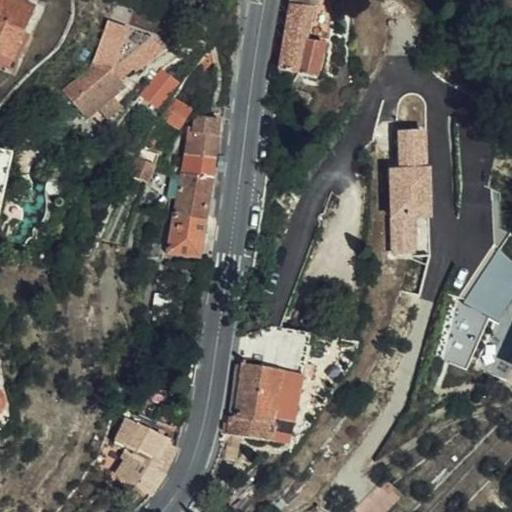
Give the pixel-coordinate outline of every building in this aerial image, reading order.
[(11,0),(0,0),(0,58),(4,60),(16,33),(22,35),(33,9),(11,0)] [(278,78),(282,79),(290,80),(290,73),(318,78),(326,44),(306,42),(312,6),(290,3),(278,78)] [(162,65),(140,92),(160,109),(182,82),(162,65)] [(89,130),(99,120),(114,105),(125,94),(109,77),(73,115),(89,130)] [(226,105),(229,89),(215,87),(212,103),(226,105)] [(175,94),(161,116),(181,129),(195,106),(175,94)] [(114,105),(99,120),(107,128),(122,113),(114,105)] [(192,134),(218,137),(221,120),(195,117),(192,134)] [(434,218),(430,126),(396,128),(397,168),(388,169),(392,256),(415,255),(414,219),(434,218)] [(189,155),(214,160),(218,137),(192,134),(192,138),(189,155)] [(138,143),(133,152),(134,152),(154,158),(157,148),(138,143)] [(0,224),(14,149),(0,146),(0,224)] [(154,158),(134,152),(127,171),(146,177),(149,173),(154,158)] [(179,176),(211,181),(214,160),(189,155),(183,155),(179,176)] [(177,192),(209,197),(211,181),(179,176),(177,192)] [(172,216),(205,221),(209,197),(177,192),(172,216)] [(169,234),(202,240),(205,221),(172,216),(169,234)] [(199,260),(202,240),(169,234),(166,253),(199,260)] [(503,321),(511,302),(511,260),(493,251),(466,304),(503,321)] [(480,322),(454,318),(447,361),(473,365),(480,322)] [(316,381),(244,367),(234,416),(228,415),(224,435),(302,449),(316,381)] [(124,422),(114,442),(134,451),(167,467),(177,446),(124,422)] [(120,477),(151,494),(155,488),(167,467),(134,451),(120,477)] [(385,511),(404,496),(389,479),(352,511),(385,511)]
